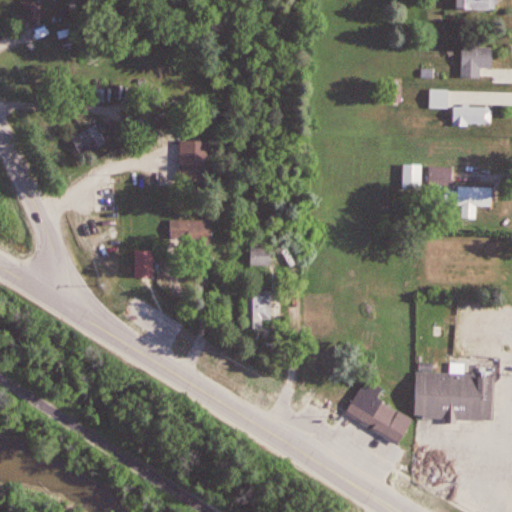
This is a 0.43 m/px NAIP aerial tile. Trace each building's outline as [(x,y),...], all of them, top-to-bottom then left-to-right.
[(18,0),(31,26),(46,21),(41,0),(18,0)] [(457,0),(457,8),(499,7),(499,0),(457,0)] [(460,42),(459,79),(495,80),(499,43),(460,42)] [(422,67),(422,79),(437,79),(436,66),(422,67)] [(426,87),(451,87),(451,104),(427,104),(426,87)] [(451,104),(453,127),(494,127),(491,108),(451,104)] [(68,136),(77,156),(105,142),(98,125),(68,136)] [(177,133),(212,133),(212,181),(176,180),(177,133)] [(496,188),(477,188),(477,207),(496,207),(496,188)] [(169,220),(169,247),(216,250),(218,220),(169,220)] [(247,247),(247,263),(296,266),(297,248),(247,247)] [(135,250),(156,250),(156,276),(135,278),(135,250)] [(243,292),(277,295),(277,328),(244,329),(243,292)] [(415,366),(413,413),(496,417),(495,369),(415,366)] [(360,382),(381,388),(380,399),(411,422),(400,444),(347,411),(360,382)]
